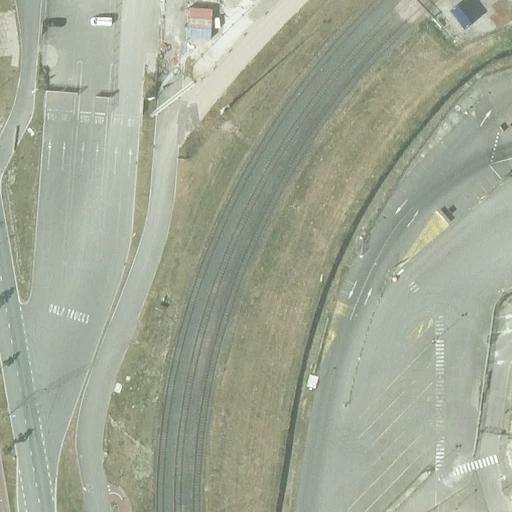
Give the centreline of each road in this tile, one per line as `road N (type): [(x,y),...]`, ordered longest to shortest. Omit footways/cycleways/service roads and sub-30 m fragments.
road 1 (unknown): [(491,261),(477,306),(472,386),(499,511)]
road 2 (unclassified): [(41,511),(0,260)]
road 3 (unknown): [(0,77),(138,58)]
